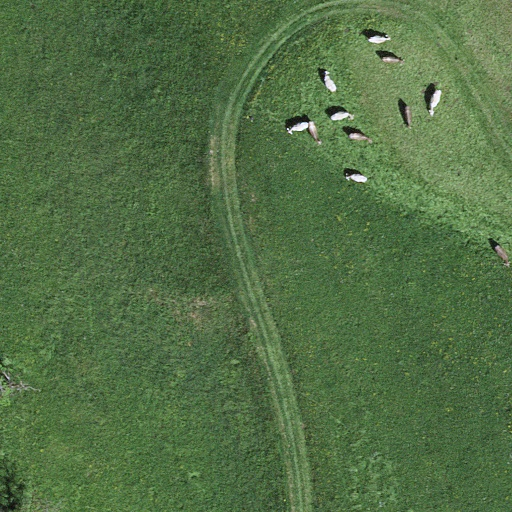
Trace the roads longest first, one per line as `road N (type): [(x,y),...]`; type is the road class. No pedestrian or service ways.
road 1 (track): [(294,0),(224,114),(229,202),(296,420),(307,511)]
road 2 (track): [(511,153),(454,55),(403,9),(349,1),(288,10)]
